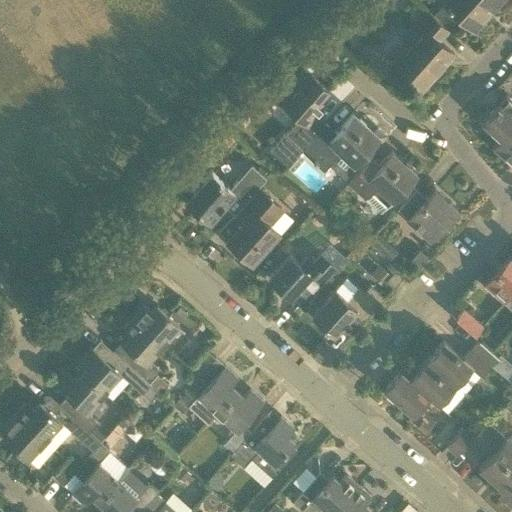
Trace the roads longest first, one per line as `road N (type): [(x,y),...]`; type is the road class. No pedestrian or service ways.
road 1 (track): [(321,0),(3,287)]
road 2 (residential): [(325,401),(406,310),(448,289),(511,219)]
road 3 (residential): [(325,401),(164,260)]
road 4 (residential): [(450,511),(325,401)]
road 5 (residential): [(31,342),(145,262),(164,260)]
